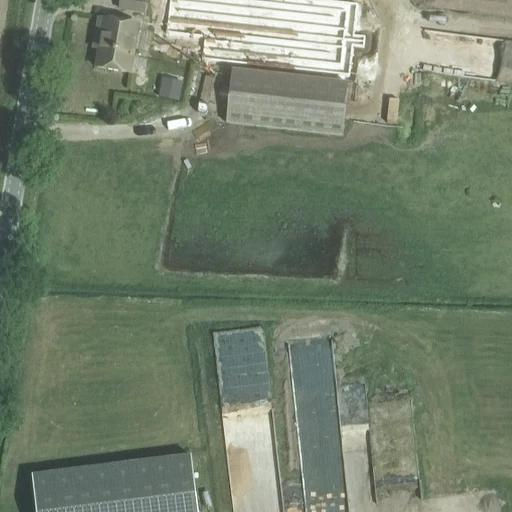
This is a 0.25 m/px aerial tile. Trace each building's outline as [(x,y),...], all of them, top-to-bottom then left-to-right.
[(121,0),(120,9),(139,12),(143,13),(145,0),(121,0)] [(76,65),(91,66),(95,17),(79,16),(76,65)] [(96,68),(116,72),(130,74),(138,27),(99,20),(96,37),(102,38),(96,68)] [(181,41),(195,50),(204,35),(190,26),(181,41)] [(226,122),(343,135),(349,83),(232,70),(226,122)] [(164,81),(160,97),(178,101),(182,85),(164,81)] [(32,477),(36,511),(198,511),(191,457),(32,477)]
